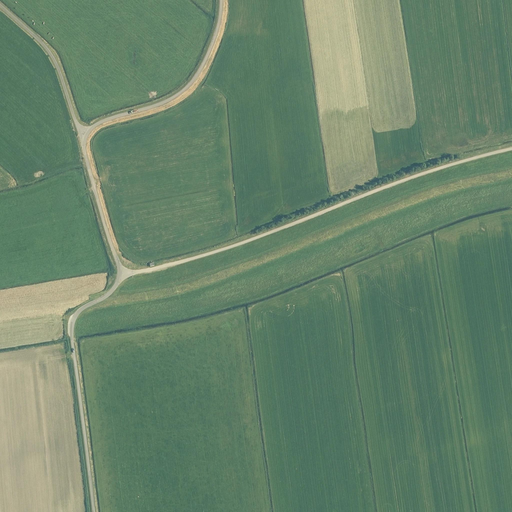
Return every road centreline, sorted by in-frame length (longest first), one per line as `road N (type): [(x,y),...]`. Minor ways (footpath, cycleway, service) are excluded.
road 1 (unclassified): [(119,274),(244,242),(401,180),(511,148)]
road 2 (unclassified): [(94,511),(71,322),(111,292),(119,274)]
road 3 (unclassified): [(79,134),(186,88),(212,37),(219,0)]
road 4 (unclassified): [(79,134),(54,60),(0,7)]
road 5 (unclassified): [(119,274),(79,134)]
